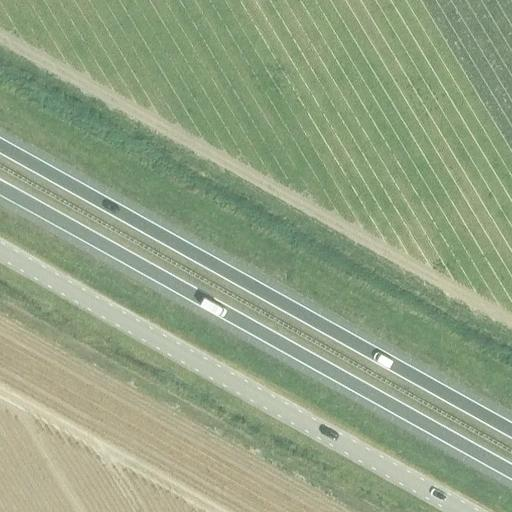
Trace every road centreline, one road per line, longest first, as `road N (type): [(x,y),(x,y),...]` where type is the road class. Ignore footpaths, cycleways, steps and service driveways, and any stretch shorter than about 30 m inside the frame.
road 1 (trunk): [(511,429),(0,144)]
road 2 (trunk): [(0,189),(511,474)]
road 3 (unclassified): [(0,252),(465,511)]
